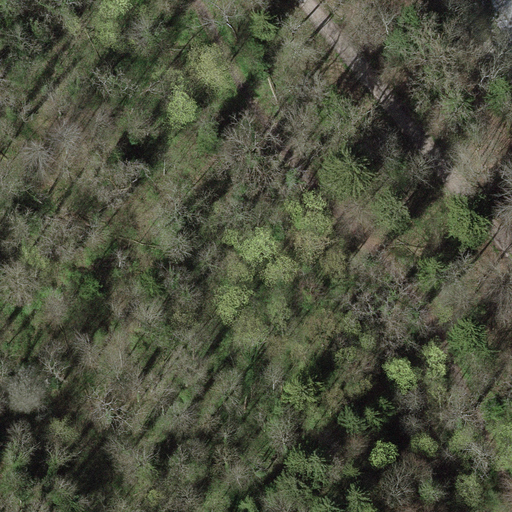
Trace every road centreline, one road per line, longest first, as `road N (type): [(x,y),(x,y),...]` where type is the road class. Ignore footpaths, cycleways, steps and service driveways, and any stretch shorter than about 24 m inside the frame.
road 1 (unknown): [(511,496),(193,0)]
road 2 (track): [(511,251),(300,0)]
